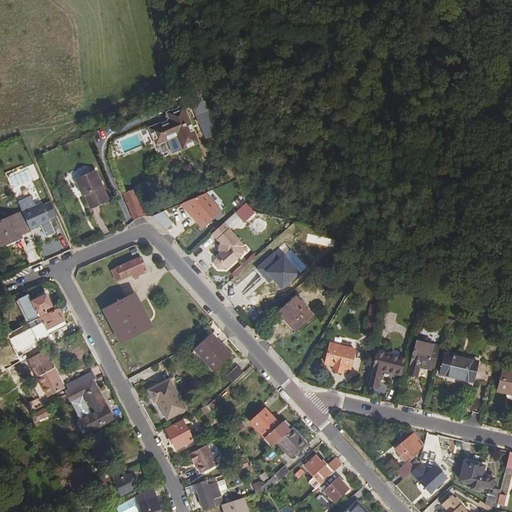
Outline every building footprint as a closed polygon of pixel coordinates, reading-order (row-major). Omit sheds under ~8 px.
[(198,142),(182,105),(174,109),(176,112),(175,112),(174,113),(173,114),(173,115),(173,116),(173,117),(173,118),(173,119),(171,120),(150,129),(156,144),(158,143),(160,146),(167,143),(171,154),(198,142)] [(83,196),(84,195),(91,209),(109,201),(95,170),(75,179),(83,196)] [(123,194),(132,219),(144,215),(135,190),(123,194)] [(204,227),(222,211),(205,193),(188,209),(204,227)] [(42,202),(22,211),(30,229),(41,225),(51,221),(42,202)] [(246,202),(238,210),(247,219),(255,209),(251,208),(246,202)] [(202,229),(204,227),(188,209),(185,211),(202,229)] [(22,234),(27,232),(20,214),(2,220),(3,222),(0,222),(0,246),(9,242),(8,239),(22,234)] [(261,231),(265,222),(256,218),(252,227),(261,231)] [(56,232),(51,221),(41,225),(46,237),(56,232)] [(223,223),(212,234),(222,245),(222,252),(216,257),(217,258),(215,260),(215,265),(218,269),(223,269),(225,267),(226,269),(238,258),(243,253),(243,246),(239,241),(239,240),(223,223)] [(9,242),(10,243),(23,238),(22,234),(8,239),(9,242)] [(354,251),(362,253),(364,244),(356,242),(354,251)] [(269,284),(273,280),(282,289),(306,267),(284,243),(255,269),(269,284)] [(111,270),(116,281),(132,274),(134,277),(147,272),(140,257),(111,270)] [(275,293),(261,278),(258,280),(252,274),(244,281),(264,303),(275,293)] [(152,328),(134,293),(103,309),(121,343),(152,328)] [(18,300),(27,319),(37,314),(52,306),(46,294),(30,302),(27,295),(18,300)] [(312,315),(296,297),(278,313),(295,331),(312,315)] [(371,305),(369,315),(377,317),(379,307),(371,305)] [(58,309),(39,317),(41,320),(46,331),(64,321),(58,309)] [(417,311),(415,317),(429,320),(430,314),(417,311)] [(364,333),(372,335),(377,317),(369,315),(364,333)] [(41,320),(39,317),(26,324),(28,327),(41,320)] [(446,319),(444,326),(453,328),(455,321),(446,319)] [(230,355),(212,334),(195,349),(213,370),(230,355)] [(417,376),(419,367),(434,371),(439,347),(416,342),(409,374),(417,376)] [(350,370),(355,350),(330,344),(325,364),(333,366),(332,371),(343,373),(344,369),(350,370)] [(53,368),(52,368),(43,351),(27,358),(47,396),(59,390),(53,379),(58,376),(53,368)] [(400,357),(377,351),(371,374),(369,385),(377,387),(381,371),(396,374),(400,357)] [(440,374),(487,385),(492,365),(445,354),(440,374)] [(227,377),(233,383),(243,373),(238,367),(227,377)] [(511,371),(503,369),(497,392),(506,394),(506,396),(507,397),(508,398),(509,399),(510,400),(511,400),(511,399),(511,371)] [(95,380),(91,372),(74,382),(77,389),(93,381),(95,380)] [(53,379),(59,390),(63,388),(58,376),(53,379)] [(172,391),(174,390),(169,380),(166,381),(172,391)] [(67,395),(70,401),(83,395),(93,414),(80,420),(86,432),(87,433),(113,419),(93,381),(77,389),(72,392),(67,395)] [(174,390),(172,391),(166,381),(149,391),(154,401),(157,400),(167,419),(185,409),(174,390)] [(72,392),(77,389),(74,382),(68,385),(72,392)] [(83,395),(70,401),(80,420),(93,414),(83,395)] [(35,422),(52,413),(49,407),(31,416),(35,422)] [(285,420),(280,425),(265,408),(250,422),(264,439),(263,440),(270,449),(293,429),(285,420)] [(82,434),(86,432),(80,420),(76,422),(82,434)] [(176,449),(193,440),(182,420),(166,429),(176,449)] [(307,444),(293,428),(293,429),(277,443),(291,459),(307,444)] [(405,461),(423,445),(414,434),(395,449),(405,461)] [(217,465),(207,445),(189,454),(194,464),(196,463),(198,466),(201,473),(217,465)] [(315,489),(343,465),(337,458),(327,467),(323,461),(321,463),(315,457),(305,467),(314,477),(309,482),(315,489)] [(403,480),(419,465),(419,464),(417,461),(412,465),(409,462),(397,472),(403,480)] [(429,466),(424,461),(414,469),(420,475),(429,466)] [(460,481),(473,484),(472,488),(476,489),(477,485),(492,489),(494,479),(482,476),(484,466),(464,461),(460,481)] [(109,473),(112,477),(123,472),(127,469),(123,463),(108,471),(109,473)] [(84,466),(78,469),(82,475),(87,472),(84,466)] [(87,472),(82,475),(78,469),(69,474),(77,489),(92,481),(87,472)] [(431,471),(419,482),(426,489),(429,487),(433,491),(447,478),(442,472),(437,477),(431,471)] [(132,490),(123,472),(101,483),(107,493),(118,488),(122,495),(132,490)] [(101,483),(112,477),(109,473),(99,478),(101,483)] [(223,504),(214,478),(195,484),(204,510),(222,504),(223,504)] [(264,487),(267,492),(278,482),(274,478),(264,487)] [(349,490),(337,478),(324,490),(335,503),(349,490)] [(255,493),(263,490),(260,481),(252,484),(255,493)] [(492,494),(500,496),(500,494),(502,486),(495,484),(492,494)] [(142,511),(160,511),(152,487),(136,496),(135,496),(133,497),(123,503),(117,506),(119,511),(139,511),(142,511)] [(120,498),(123,503),(133,497),(135,496),(133,492),(120,498)] [(485,504),(496,510),(498,505),(500,496),(492,494),(488,493),(485,504)] [(504,506),(507,496),(500,494),(500,496),(498,505),(504,506)] [(467,511),(461,505),(452,496),(442,505),(448,511),(467,511)] [(224,511),(247,511),(243,497),(223,504),(222,504),(224,511)] [(120,498),(112,502),(114,507),(117,506),(123,503),(120,498)] [(344,511),(366,511),(357,501),(344,511)]
